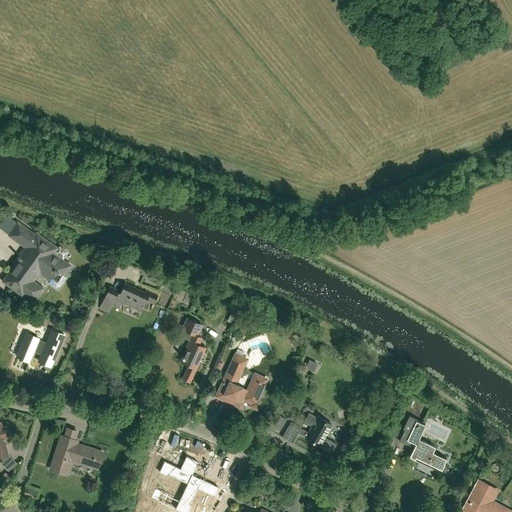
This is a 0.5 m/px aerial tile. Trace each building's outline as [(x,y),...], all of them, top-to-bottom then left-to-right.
[(61,275),(68,265),(50,252),(54,248),(43,240),(39,244),(33,240),(36,236),(17,223),(9,235),(22,244),(25,246),(17,257),(19,258),(3,281),(21,294),(22,292),(33,300),(41,288),(30,280),(37,270),(51,280),(49,282),(55,287),(59,286),(65,277),(61,275)] [(109,287),(104,298),(99,308),(108,312),(113,302),(119,305),(121,302),(140,310),(145,300),(152,303),(156,295),(125,281),(120,292),(109,287)] [(181,330),(192,335),(180,361),(189,365),(183,378),(189,381),(204,348),(196,344),(200,337),(198,336),(203,325),(187,317),(181,330)] [(52,366),(64,335),(51,329),(46,343),(38,340),(39,338),(26,333),(17,357),(29,362),(34,349),(42,352),(38,361),(52,366)] [(237,349),(216,395),(239,406),(243,399),(250,402),(248,406),(256,409),(260,401),(256,399),(264,383),(253,378),(248,389),(236,383),(247,358),(242,356),(244,352),(237,349)] [(315,371),(319,363),(309,360),(306,367),(315,371)] [(331,452),(336,444),(324,437),(331,425),(317,417),(316,418),(308,414),(304,421),(312,426),(308,432),(291,422),(282,436),(293,442),(298,433),(331,452)] [(280,430),(286,419),(280,415),(274,427),(280,430)] [(408,440),(415,443),(409,456),(440,471),(445,458),(432,452),(435,446),(418,438),(425,424),(417,421),(417,420),(409,416),(403,428),(404,429),(399,440),(406,444),(408,440)] [(0,458),(2,459),(8,454),(5,438),(6,438),(3,426),(2,427),(1,422),(0,422),(0,458)] [(96,468),(101,453),(75,444),(76,441),(61,436),(50,469),(66,474),(71,459),(96,468)] [(164,460),(159,472),(167,476),(168,474),(187,483),(175,509),(181,511),(188,511),(192,504),(190,503),(197,488),(214,496),(219,487),(200,478),(200,477),(194,474),(194,475),(192,474),(198,461),(186,456),(180,468),(164,460)] [(9,486),(13,481),(5,475),(1,480),(9,486)] [(511,511),(511,510),(491,499),(492,497),(493,498),(498,489),(481,480),(464,511),(466,511),(511,511)] [(153,488),(149,497),(156,500),(160,491),(153,488)]
